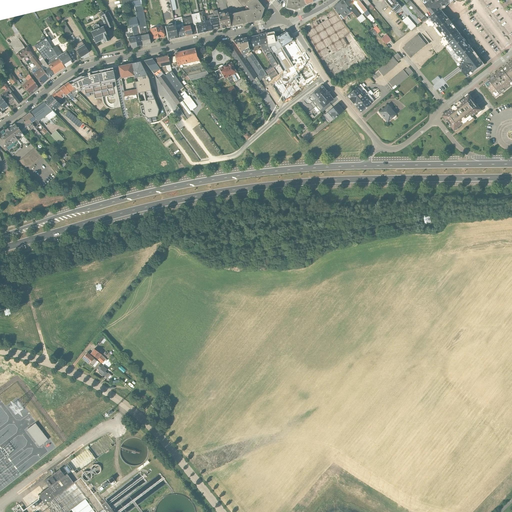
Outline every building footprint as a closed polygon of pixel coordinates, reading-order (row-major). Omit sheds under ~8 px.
[(147,28),(142,6),(140,0),(121,0),(120,0),(121,4),(117,5),(118,10),(122,9),(129,8),(134,7),(135,11),(136,17),(138,28),(140,36),(142,46),(150,44),(149,40),(148,34),(147,28)] [(260,20),(264,9),(256,0),(252,0),(244,7),(243,12),(246,23),(260,20)] [(303,0),(287,0),(285,8),(295,11),(305,6),(303,0)] [(352,12),(342,0),(339,3),(338,5),(347,16),(352,12)] [(352,12),(356,18),(361,14),(349,0),(342,0),(352,12)] [(370,22),(374,19),(360,3),(357,0),(349,0),(361,14),(363,13),(370,22)] [(366,0),(357,0),(360,3),(363,1),(367,6),(368,6),(371,10),(373,8),(370,4),(366,0)] [(383,0),(391,9),(398,3),(394,0),(383,0)] [(430,0),(424,5),(432,16),(440,9),(441,10),(450,3),(453,0),(430,0)] [(422,23),(427,19),(425,16),(424,16),(410,1),(406,5),(420,20),(422,23)] [(335,6),(332,8),(341,20),(347,16),(338,5),(336,6),(335,6)] [(444,38),(448,44),(460,35),(459,33),(455,28),(441,10),(440,9),(432,16),(429,18),(434,25),(433,25),(443,38),(444,38)] [(205,32),(207,32),(204,16),(203,11),(199,12),(199,13),(200,19),(203,32),(205,32)] [(217,13),(216,11),(212,12),(213,15),(209,16),(211,29),(220,27),(217,13)] [(104,30),(114,26),(112,21),(113,21),(108,13),(104,15),(103,12),(99,14),(100,17),(104,26),(100,28),(98,25),(97,25),(95,25),(94,25),(93,27),(92,27),(94,31),(91,32),(96,44),(103,40),(104,43),(109,41),(104,30)] [(224,12),(217,13),(220,27),(221,29),(230,27),(227,13),(224,13),(224,12)] [(243,12),(228,15),(230,27),(246,23),(243,12)] [(191,15),(191,17),(193,26),(195,26),(197,34),(203,32),(200,19),(199,13),(191,15)] [(361,14),(356,18),(360,23),(365,19),(361,14)] [(125,34),(131,48),(137,47),(135,37),(138,36),(137,32),(137,28),(138,28),(136,17),(126,19),(128,28),(127,28),(128,33),(125,34)] [(184,37),(185,36),(183,27),(181,17),(173,19),(175,25),(178,38),(184,37)] [(191,17),(184,19),(184,23),(185,23),(186,27),(183,27),(185,36),(195,34),(193,26),(191,17)] [(416,28),(407,17),(402,21),(409,29),(412,32),(416,28)] [(165,27),(168,40),(178,38),(175,25),(172,25),(172,24),(167,25),(167,26),(165,27)] [(65,25),(61,28),(67,37),(72,34),(65,25)] [(148,34),(149,40),(160,38),(164,38),(164,35),(163,28),(162,28),(162,26),(158,27),(158,28),(149,29),(150,34),(148,34)] [(432,41),(425,32),(422,34),(429,44),(432,41)] [(283,71),(284,72),(293,67),(276,38),(273,34),(273,33),(270,34),(270,33),(265,34),(268,47),(283,71)] [(276,38),(282,48),(292,41),(288,33),(285,33),(276,38)] [(272,66),(277,75),(283,71),(268,47),(265,34),(258,36),(260,46),(261,48),(272,66)] [(402,48),(410,58),(426,45),(417,34),(404,45),(405,46),(402,48)] [(391,40),(387,35),(381,39),(386,45),(391,40)] [(459,57),(462,61),(473,52),(460,35),(448,44),(452,48),(451,48),(458,57),(459,57)] [(257,36),(255,36),(255,37),(249,38),(249,37),(247,38),(246,38),(248,48),(252,53),(254,52),(254,51),(257,51),(258,48),(258,47),(260,46),(258,36),(257,36)] [(256,78),(259,81),(267,76),(252,53),(248,48),(246,38),(235,40),(235,42),(233,43),(234,43),(256,78)] [(46,64),(54,75),(64,68),(52,49),(45,39),(34,46),(42,57),(44,60),(47,58),(49,62),(46,64)] [(73,40),(70,42),(80,58),(89,53),(81,41),(77,45),(73,40)] [(121,40),(114,44),(117,50),(124,47),(121,40)] [(256,78),(234,43),(227,47),(227,48),(249,83),(253,80),(258,86),(261,84),(256,78)] [(39,64),(28,46),(27,47),(15,55),(19,61),(28,54),(30,58),(29,59),(37,68),(35,69),(36,70),(32,73),(41,86),(49,79),(41,68),(42,68),(39,64)] [(64,68),(73,63),(66,52),(62,54),(56,46),(52,49),(64,68)] [(205,69),(202,66),(199,61),(195,55),(194,49),(174,54),(175,56),(176,62),(177,66),(178,66),(180,68),(190,81),(209,76),(205,69)] [(483,64),(473,52),(462,61),(463,62),(461,64),(460,63),(458,65),(458,66),(467,77),(483,64)] [(402,59),(397,53),(377,70),(383,77),(398,64),(397,62),(402,59)] [(188,96),(182,89),(183,88),(175,76),(171,70),(170,65),(171,64),(170,61),(168,59),(167,56),(152,59),(190,111),(196,107),(188,96)] [(42,57),(38,60),(42,65),(41,66),(42,68),(41,68),(49,78),(50,78),(52,77),(52,76),(54,74),(46,64),(44,60),(42,57)] [(152,59),(144,61),(176,106),(183,101),(152,59)] [(131,64),(134,76),(136,89),(137,94),(140,107),(141,112),(141,115),(146,119),(157,117),(157,115),(158,110),(156,104),(151,91),(148,79),(143,69),(143,68),(140,62),(131,64)] [(236,73),(237,73),(231,63),(231,62),(230,63),(229,62),(226,63),(226,65),(224,66),(221,66),(219,67),(218,69),(218,70),(215,72),(216,76),(215,76),(215,77),(211,79),(215,85),(227,78),(229,83),(232,83),(235,81),(236,82),(239,80),(238,79),(240,79),(236,73)] [(511,62),(503,70),(511,81),(511,62)] [(134,76),(131,64),(118,67),(122,88),(124,87),(125,87),(124,85),(127,84),(126,78),(134,76)] [(270,79),(277,75),(272,66),(265,70),(270,79)] [(393,90),(413,73),(408,67),(405,70),(404,69),(403,70),(388,82),(392,87),(391,88),(393,90)] [(79,93),(82,96),(115,83),(112,68),(87,74),(88,78),(82,79),(81,76),(68,83),(74,89),(79,93)] [(495,99),(511,85),(511,81),(503,70),(484,84),(495,99)] [(10,72),(5,75),(12,85),(15,82),(17,81),(10,72)] [(419,81),(414,74),(411,76),(417,83),(419,81)] [(26,80),(21,84),(30,96),(38,88),(29,75),(24,78),(26,80)] [(8,88),(3,81),(0,83),(0,85),(4,91),(8,88)] [(68,83),(64,86),(73,98),(75,96),(76,95),(77,95),(79,93),(74,89),(68,83)] [(353,105),(367,93),(360,84),(346,96),(347,97),(348,99),(353,105)] [(64,86),(59,89),(65,96),(67,94),(71,99),(73,98),(64,86)] [(226,101),(237,94),(232,86),(224,91),(223,89),(220,91),(226,101)] [(333,100),(322,86),(308,98),(315,107),(313,109),(317,112),(319,111),(333,100)] [(17,106),(20,103),(13,94),(15,92),(10,87),(8,88),(4,91),(0,94),(0,95),(1,97),(8,106),(13,102),(17,106)] [(59,89),(55,93),(60,100),(61,99),(65,104),(67,102),(63,97),(65,96),(59,89)] [(361,112),(374,101),(370,96),(373,94),(370,90),(367,93),(353,105),(359,112),(361,112)] [(55,93),(51,96),(61,106),(65,104),(61,99),(60,100),(55,93)] [(60,106),(51,96),(44,103),(54,112),(56,110),(60,106)] [(472,117),(480,111),(469,96),(460,103),(472,117)] [(5,109),(6,109),(7,108),(7,107),(8,106),(1,97),(0,98),(0,107),(2,111),(5,109)] [(481,98),(478,100),(483,107),(486,105),(481,98)] [(42,121),(44,124),(56,115),(54,112),(44,103),(30,113),(39,123),(42,121)] [(469,121),(472,118),(472,117),(460,103),(456,106),(452,110),(463,124),(467,122),(466,121),(467,120),(469,121)] [(323,116),(329,123),(343,112),(337,104),(323,116)] [(188,119),(191,116),(182,105),(179,108),(188,119)] [(387,122),(395,115),(388,106),(379,113),(387,122)] [(454,131),(463,124),(452,110),(443,116),(454,131)] [(64,116),(79,128),(82,123),(68,111),(64,116)] [(39,124),(30,113),(26,116),(34,127),(36,129),(38,128),(37,126),(39,124)] [(34,127),(26,116),(21,119),(30,131),(34,127)] [(15,124),(22,133),(28,128),(22,120),(15,124)] [(0,132),(0,144),(2,147),(3,148),(5,147),(11,155),(13,154),(14,155),(21,149),(20,148),(21,147),(20,145),(22,144),(23,145),(24,144),(25,146),(29,142),(15,124),(6,131),(6,130),(4,131),(1,133),(0,132)] [(254,128),(247,133),(250,136),(256,131),(254,128)] [(56,131),(50,136),(59,144),(64,140),(56,131)] [(173,143),(169,139),(163,144),(166,148),(173,143)] [(34,148),(19,161),(25,168),(28,166),(29,168),(41,158),(34,148)] [(115,365),(117,362),(116,360),(111,356),(106,362),(105,361),(106,359),(101,355),(93,349),(90,354),(101,363),(107,368),(112,363),(115,365)] [(95,367),(98,362),(87,353),(82,359),(89,364),(90,363),(95,367)] [(107,369),(100,364),(96,368),(99,370),(98,371),(107,379),(106,380),(109,383),(110,381),(109,380),(112,376),(108,373),(107,373),(105,372),(107,369)] [(125,371),(119,365),(117,368),(123,374),(125,371)] [(35,423),(26,430),(39,447),(48,440),(35,423)] [(22,432),(16,437),(31,457),(37,452),(22,432)] [(66,474),(64,475),(59,469),(43,480),(48,487),(38,495),(45,505),(74,484),(66,474)] [(107,479),(111,483),(116,479),(112,474),(107,479)] [(113,511),(104,499),(99,502),(106,511),(113,511)]
